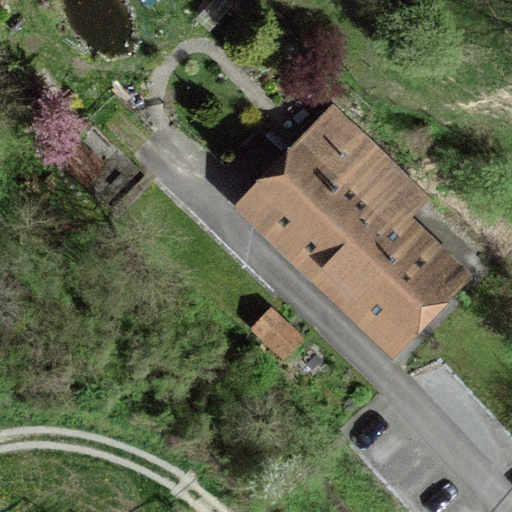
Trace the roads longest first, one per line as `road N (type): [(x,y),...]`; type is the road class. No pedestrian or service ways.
road 1 (residential): [(511,495),(173,176)]
road 2 (track): [(221,511),(84,451),(0,458)]
